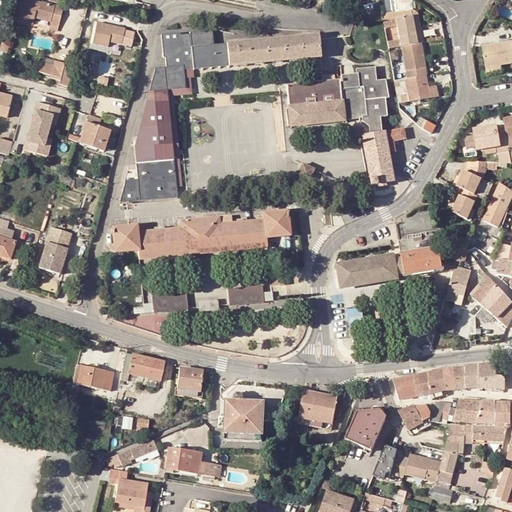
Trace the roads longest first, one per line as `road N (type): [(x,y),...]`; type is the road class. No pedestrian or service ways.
road 1 (residential): [(84,322),(160,18),(172,11),(280,15),(341,26),(358,0)]
road 2 (unclassified): [(463,97),(405,202),(327,250),(318,282),(321,315)]
road 3 (tertiary): [(84,322),(221,361),(308,373)]
road 4 (tertiary): [(327,371),(511,355)]
road 5 (residential): [(176,511),(183,490),(261,501),(276,511)]
